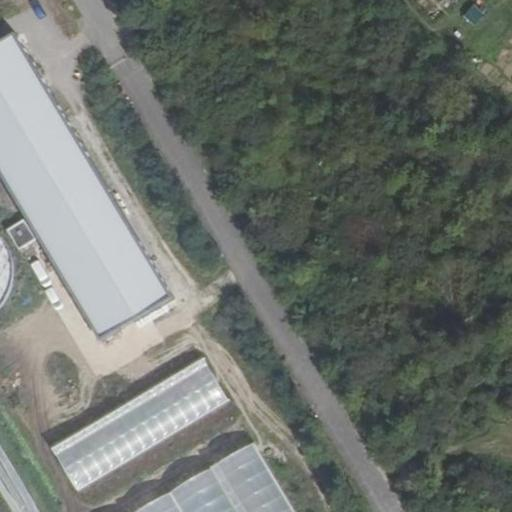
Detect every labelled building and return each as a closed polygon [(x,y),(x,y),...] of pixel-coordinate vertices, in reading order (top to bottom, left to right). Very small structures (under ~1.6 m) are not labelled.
[(35,55),(23,35),(0,47),(0,162),(107,342),(181,298),(35,55)] [(22,249),(34,243),(25,224),(12,230),(22,249)] [(0,306),(24,296),(0,241),(0,306)] [(206,364),(55,454),(77,491),(228,401),(206,364)] [(290,511),(249,444),(135,511),(290,511)]
